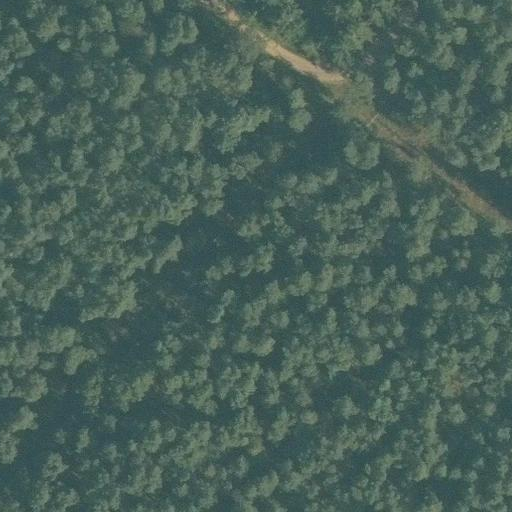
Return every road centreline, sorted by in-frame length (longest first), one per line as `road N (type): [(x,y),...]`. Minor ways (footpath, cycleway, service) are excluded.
road 1 (track): [(326,91),(199,0)]
road 2 (track): [(408,0),(326,91)]
